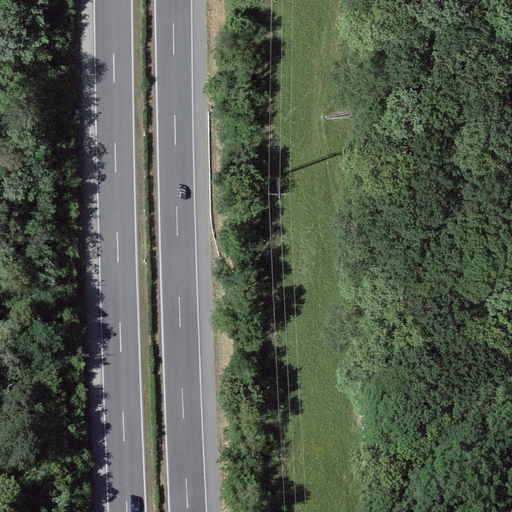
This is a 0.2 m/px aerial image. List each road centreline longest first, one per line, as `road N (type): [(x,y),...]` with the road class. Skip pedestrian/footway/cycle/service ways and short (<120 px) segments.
road 1 (motorway): [(113,0),(127,511)]
road 2 (motorway): [(188,511),(174,0)]
